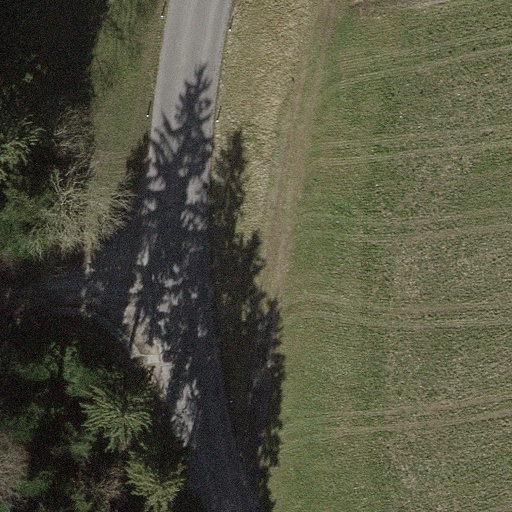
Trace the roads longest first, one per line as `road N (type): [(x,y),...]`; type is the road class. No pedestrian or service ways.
road 1 (track): [(336,0),(318,43),(235,511)]
road 2 (tertiary): [(226,511),(195,364),(177,215),(202,0)]
road 3 (track): [(182,279),(0,299)]
